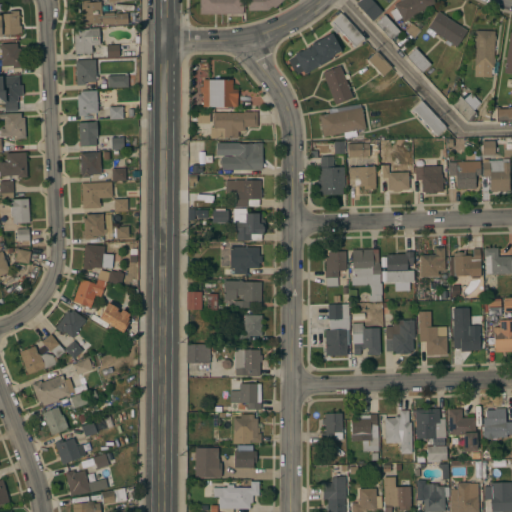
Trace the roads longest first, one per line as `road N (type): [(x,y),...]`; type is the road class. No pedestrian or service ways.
road 1 (residential): [(246,38),(288,111),(292,138),(290,511)]
road 2 (tertiary): [(163,511),(163,40)]
road 3 (residential): [(49,0),(57,268),(40,304),(0,326)]
road 4 (residential): [(290,385),(511,377)]
road 5 (residential): [(293,222),(511,216)]
road 6 (residential): [(163,40),(246,38),(319,0)]
road 7 (residential): [(0,376),(44,511)]
